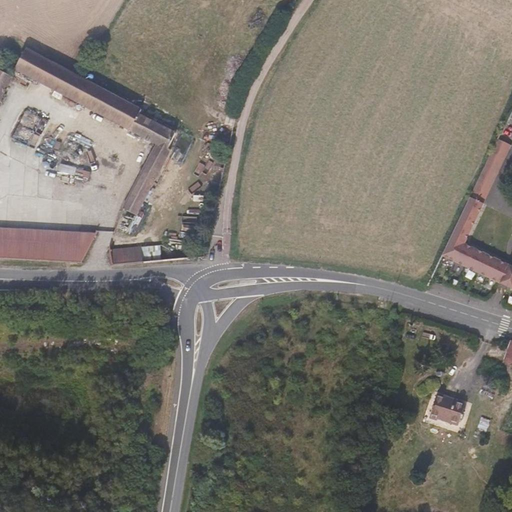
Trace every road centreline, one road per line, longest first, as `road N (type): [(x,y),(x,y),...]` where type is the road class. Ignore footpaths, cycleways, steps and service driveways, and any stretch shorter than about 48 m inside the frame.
road 1 (tertiary): [(350,282),(511,328)]
road 2 (tertiary): [(350,282),(246,273),(198,288)]
